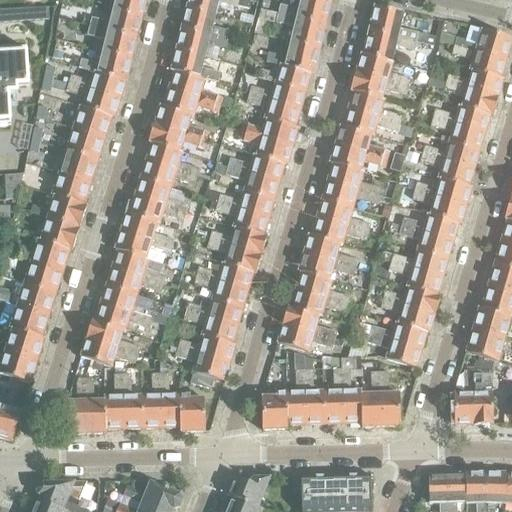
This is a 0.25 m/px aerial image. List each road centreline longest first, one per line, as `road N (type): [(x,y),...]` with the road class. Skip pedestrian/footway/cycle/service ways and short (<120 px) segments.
road 1 (residential): [(25,462),(170,0)]
road 2 (residential): [(230,457),(353,0)]
road 3 (residential): [(422,450),(511,118)]
road 4 (residential): [(25,462),(230,457)]
road 5 (residential): [(230,457),(422,450)]
